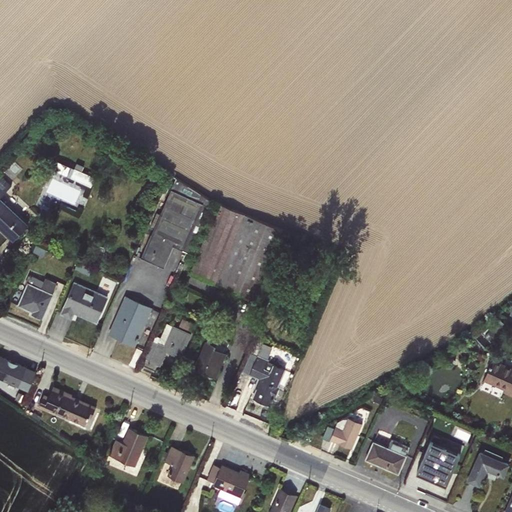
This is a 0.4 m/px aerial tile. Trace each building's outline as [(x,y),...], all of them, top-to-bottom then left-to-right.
[(56,160),(52,169),(91,186),(94,177),(81,171),(84,166),(76,162),(74,168),(56,160)] [(151,174),(150,178),(152,182),(155,183),(158,182),(160,178),(158,174),(154,173),(151,174)] [(0,228),(13,241),(28,224),(0,197),(11,185),(1,175),(0,175),(0,228)] [(153,229),(140,257),(163,267),(173,246),(189,253),(212,201),(175,178),(160,214),(156,212),(150,228),(153,229)] [(218,204),(189,274),(249,298),(248,300),(257,304),(258,302),(262,304),(290,233),(218,204)] [(35,245),(33,251),(43,256),(46,250),(35,245)] [(92,268),(78,261),(75,269),(89,275),(92,268)] [(26,283),(17,305),(31,312),(30,313),(43,319),(57,282),(45,277),(44,281),(28,274),(24,283),(26,283)] [(74,281),(59,314),(72,319),(74,313),(97,323),(109,296),(74,281)] [(125,295),(108,334),(134,345),(136,346),(152,307),(125,295)] [(497,321),(484,335),(489,340),(508,322),(499,317),(497,321)] [(182,319),(179,327),(191,332),(194,324),(182,319)] [(153,335),(144,358),(149,360),(149,362),(160,366),(166,352),(181,358),(191,334),(166,323),(160,338),(153,335)] [(205,340),(193,368),(216,377),(226,353),(224,352),(226,347),(216,343),(217,340),(209,337),(207,341),(205,340)] [(256,338),(242,371),(249,373),(248,374),(258,379),(254,387),(257,388),(253,397),(269,404),(272,397),(274,398),(279,386),(278,385),(286,368),(267,361),(268,358),(267,358),(272,346),(262,342),(263,341),(256,338)] [(134,345),(129,356),(137,359),(142,349),(136,346),(134,345)] [(27,366),(0,354),(0,377),(19,385),(27,366)] [(511,366),(492,358),(482,380),(503,389),(502,391),(511,395),(511,366)] [(72,393),(54,385),(48,397),(43,394),(38,406),(49,411),(49,409),(85,425),(88,416),(91,417),(96,405),(72,394),(72,393)] [(348,417),(347,418),(342,418),(337,421),(334,427),(327,424),(322,437),(329,440),(330,438),(352,447),(362,423),(348,417)] [(148,435),(128,426),(122,441),(115,439),(108,454),(135,466),(148,435)] [(406,455),(372,440),(364,459),(398,473),(406,455)] [(414,476),(443,489),(458,454),(429,441),(414,476)] [(195,455),(171,445),(164,461),(171,463),(167,474),(183,482),(195,455)] [(466,480),(480,486),(487,470),(503,477),(510,463),(501,459),(503,455),(485,447),(483,451),(479,450),(466,480)] [(220,466),(213,463),(207,479),(214,482),(220,466)] [(220,488),(241,497),(251,473),(240,468),(239,471),(221,463),(220,466),(214,482),(212,485),(220,488)] [(155,478),(149,480),(152,487),(158,484),(155,478)] [(288,511),(296,494),(280,487),(268,511),(288,511)] [(238,503),(241,497),(220,488),(218,494),(238,503)] [(511,511),(511,491),(503,511),(511,511)] [(329,511),(331,508),(319,503),(315,511),(329,511)]
